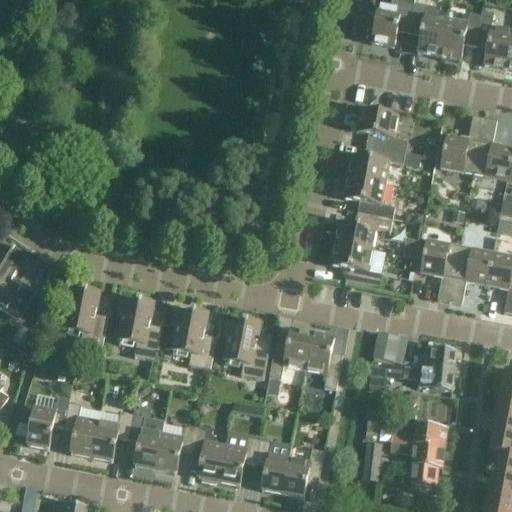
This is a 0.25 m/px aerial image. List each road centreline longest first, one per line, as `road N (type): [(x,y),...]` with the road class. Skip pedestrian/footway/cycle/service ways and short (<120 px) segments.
road 1 (residential): [(287,307),(83,266),(0,209)]
road 2 (residential): [(287,307),(333,66)]
road 3 (residential): [(511,343),(287,307)]
road 4 (residential): [(201,511),(23,477),(0,461)]
road 5 (residential): [(511,101),(333,66)]
